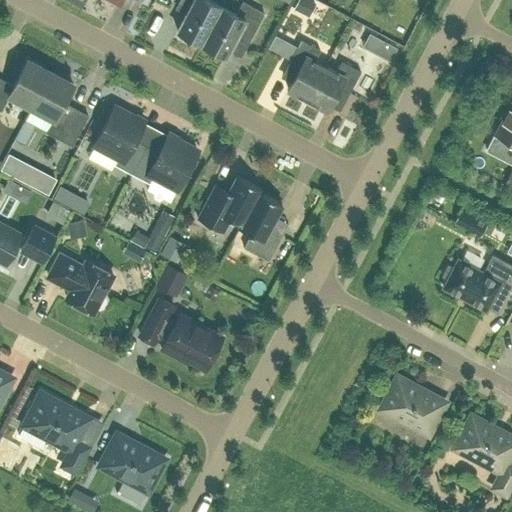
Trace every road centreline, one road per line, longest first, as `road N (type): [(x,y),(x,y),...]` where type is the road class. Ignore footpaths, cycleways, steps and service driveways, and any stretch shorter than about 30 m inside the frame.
road 1 (residential): [(366,181),(28,0)]
road 2 (residential): [(229,436),(0,314)]
road 3 (residential): [(313,279),(511,388)]
road 4 (residential): [(366,181),(455,13)]
road 5 (residential): [(229,436),(313,279)]
